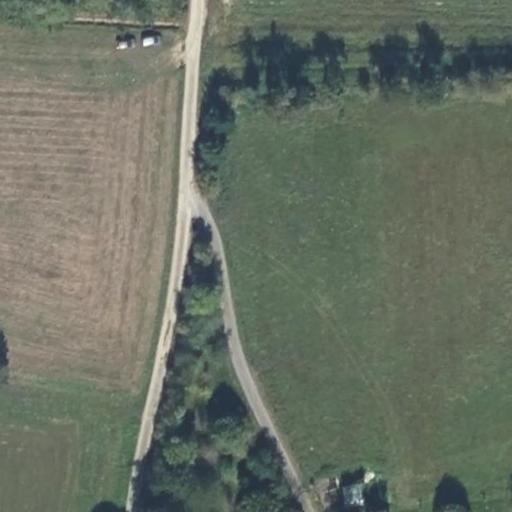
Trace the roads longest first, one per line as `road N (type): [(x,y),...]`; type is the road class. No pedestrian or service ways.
road 1 (unclassified): [(136,511),(172,320),(198,0)]
road 2 (track): [(185,180),(258,415),(310,511)]
